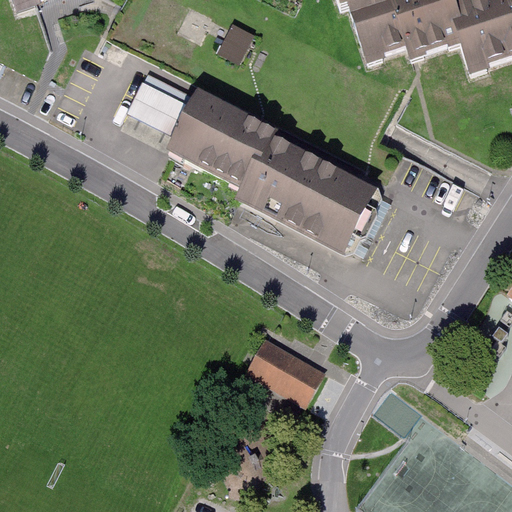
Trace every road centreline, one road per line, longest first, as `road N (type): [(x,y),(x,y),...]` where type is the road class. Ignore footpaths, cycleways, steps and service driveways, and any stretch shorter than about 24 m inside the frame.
road 1 (residential): [(0,126),(392,361)]
road 2 (residential): [(511,220),(430,344),(392,361)]
road 3 (residential): [(392,361),(372,374),(332,460),(335,511)]
